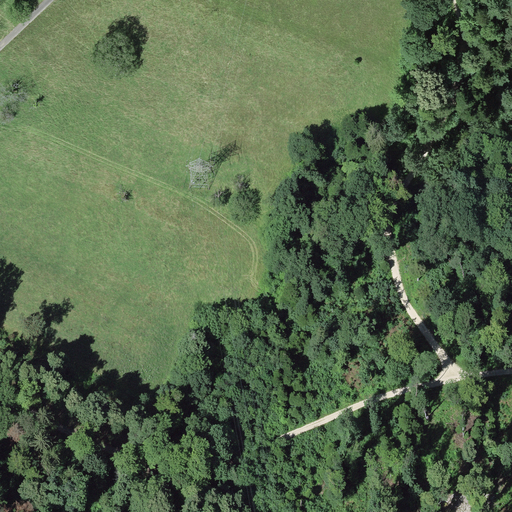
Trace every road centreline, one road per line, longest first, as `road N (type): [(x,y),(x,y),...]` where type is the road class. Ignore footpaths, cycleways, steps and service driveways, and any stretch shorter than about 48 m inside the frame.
road 1 (track): [(0,395),(102,448),(191,472),(220,468),(335,414),(464,375),(511,369)]
road 2 (track): [(468,46),(450,102),(391,217),(400,296),(422,335),(464,375)]
